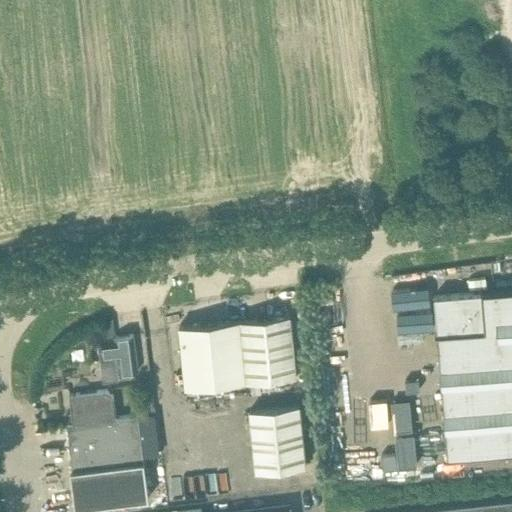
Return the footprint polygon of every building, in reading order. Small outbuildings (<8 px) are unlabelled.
[(505,134),(506,134),(505,128),(503,123),(501,118),(497,112),(493,108),(486,105),(479,103),(475,102),(469,103),(463,104),(458,107),(454,110),(450,114),(447,119),(444,125),(443,132),(443,138),(444,144),(447,149),(450,154),(454,158),(460,162),(465,164),(472,165),(478,165),(484,164),(490,161),(495,158),(500,151),(503,147),(505,140),(505,134)] [(434,296),(436,316),(438,334),(436,334),(436,335),(438,335),(449,458),(511,452),(511,289),(483,292),(482,290),(481,290),(481,292),(434,296)] [(290,315),(233,320),(239,382),(296,376),(290,315)] [(239,382),(233,320),(179,326),(186,388),(239,382)] [(119,374),(138,371),(134,335),(114,337),(114,339),(98,341),(100,361),(117,358),(119,374)] [(76,508),(149,498),(141,434),(138,414),(117,417),(114,394),(108,390),(69,394),(73,422),(67,423),(73,470),(71,470),(76,508)] [(256,471),(306,466),(299,404),(250,409),(256,471)]
